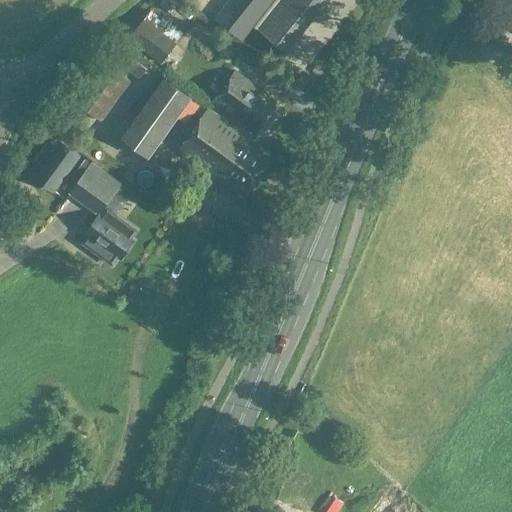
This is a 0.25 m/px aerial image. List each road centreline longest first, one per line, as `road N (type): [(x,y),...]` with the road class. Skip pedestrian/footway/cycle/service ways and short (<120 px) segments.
road 1 (primary): [(203,511),(415,0)]
road 2 (unclassified): [(22,88),(110,0)]
